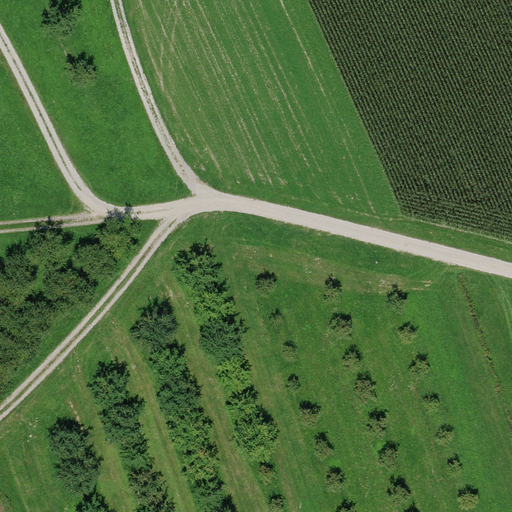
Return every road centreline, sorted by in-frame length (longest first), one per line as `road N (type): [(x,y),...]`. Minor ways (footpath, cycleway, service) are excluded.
road 1 (track): [(217,202),(126,217),(101,208),(81,193),(0,41)]
road 2 (track): [(511,277),(217,202)]
road 3 (track): [(182,208),(124,283),(0,408)]
road 4 (track): [(217,202),(163,152),(117,0)]
road 5 (track): [(126,217),(0,226)]
